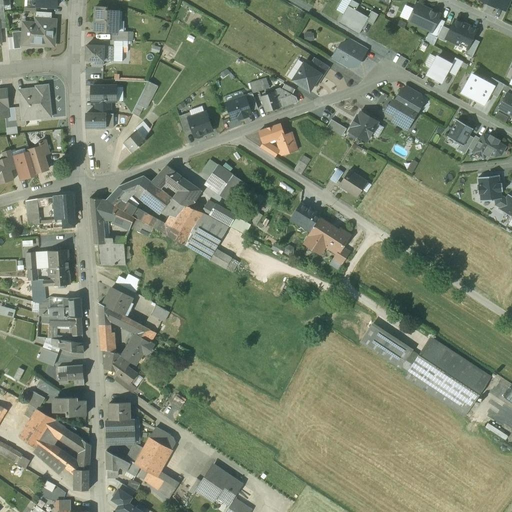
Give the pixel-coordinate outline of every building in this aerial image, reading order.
[(351,0),(348,6),(356,10),(359,4),(351,0)] [(511,0),(500,0),(497,6),(507,10),(511,0)] [(416,4),(409,21),(432,31),(437,19),(439,15),(416,4)] [(366,22),(369,18),(356,10),(348,6),(339,23),(359,34),(366,22)] [(107,7),(95,7),(94,31),(111,32),(115,32),(116,31),(116,11),(107,10),(108,9),(107,9),(107,7)] [(369,18),(366,22),(372,26),(378,15),(372,12),(369,18)] [(56,20),(51,19),(39,19),(38,28),(22,27),(22,32),(21,45),(40,46),(40,44),(54,45),(56,20)] [(445,22),(437,19),(432,31),(430,34),(438,37),(443,26),(445,22)] [(455,20),(447,38),(467,48),(472,39),(476,30),(455,20)] [(450,30),(443,26),(438,37),(445,41),(447,38),(450,30)] [(128,31),(116,31),(115,32),(111,32),(111,41),(114,41),(128,41),(128,31)] [(21,45),(22,32),(13,33),(13,37),(14,49),(20,49),(20,45),(21,45)] [(366,48),(351,39),(347,46),(362,55),(366,48)] [(480,42),(472,39),(465,54),(473,57),(480,42)] [(362,55),(347,46),(342,43),(340,47),(337,48),(334,53),(336,54),(333,58),(332,59),(347,67),(348,67),(347,66),(350,62),(357,66),(360,61),(358,60),(359,58),(362,57),(363,55),(362,55)] [(104,46),(86,45),(86,60),(113,61),(113,59),(116,59),(116,50),(116,46),(114,46),(104,46)] [(434,50),(428,47),(425,52),(432,55),(434,50)] [(452,64),(438,56),(427,75),(441,83),(447,72),(452,64)] [(329,66),(315,58),(309,67),(321,74),(320,75),(322,76),(329,66)] [(455,58),(452,64),(447,72),(455,76),(463,62),(455,58)] [(304,63),(293,80),(310,91),(320,75),(321,74),(309,67),(304,63)] [(489,83),(473,74),(462,93),(484,105),(490,94),(494,86),(489,83)] [(504,85),(491,78),(489,83),(494,86),(490,94),(497,98),(502,90),(504,85)] [(259,80),(249,83),(253,94),(263,90),(262,89),(261,85),(260,83),(259,80)] [(157,86),(148,81),(145,89),(154,93),(157,86)] [(295,89),(285,84),(282,89),(292,94),(295,89)] [(37,88),(19,90),(21,106),(21,107),(24,107),(25,117),(26,117),(40,116),(41,118),(51,117),(48,85),(37,86),(37,88)] [(511,88),(504,85),(502,90),(507,93),(511,95),(511,88)] [(116,86),(92,86),(92,101),(96,101),(110,101),(116,101),(116,86)] [(416,91),(406,86),(403,91),(412,97),(416,91)] [(0,117),(8,117),(7,107),(9,107),(7,88),(6,89),(6,90),(0,90),(0,117)] [(154,93),(145,89),(137,104),(143,107),(146,109),(154,93)] [(292,94),(282,89),(275,91),(279,107),(298,101),(296,96),(292,94)] [(412,97),(403,91),(402,90),(399,95),(401,96),(399,98),(397,99),(396,100),(414,111),(417,113),(420,108),(424,106),(421,94),(416,91),(412,97)] [(275,91),(260,96),(266,112),(279,107),(275,91)] [(511,95),(507,93),(498,108),(511,115),(511,95)] [(253,94),(245,96),(250,111),(258,109),(253,94)] [(245,96),(226,103),(232,120),(238,118),(239,118),(240,119),(247,116),(248,115),(248,114),(251,113),(250,111),(245,96)] [(407,125),(414,111),(393,99),(385,112),(407,125)] [(111,114),(110,101),(96,101),(96,114),(111,114)] [(143,107),(137,104),(132,114),(138,117),(143,107)] [(21,106),(15,107),(17,126),(26,125),(26,117),(25,117),(24,107),(21,107),(21,106)] [(155,112),(147,118),(153,124),(159,118),(160,117),(159,114),(158,114),(155,112)] [(190,112),(179,116),(185,133),(192,130),(189,119),(192,118),(190,112)] [(192,118),(189,119),(192,130),(194,136),(212,130),(208,120),(209,118),(208,114),(204,112),(200,114),(199,115),(192,118)] [(378,121),(361,112),(358,116),(357,115),(350,126),(352,127),(349,132),(366,141),(371,133),(377,123),(378,121)] [(106,114),(96,114),(86,114),(86,128),(106,128),(106,114)] [(113,128),(113,114),(111,114),(96,114),(106,114),(106,128),(113,128)] [(346,129),(331,120),(326,127),(342,136),(346,129)] [(473,129),(457,120),(447,137),(461,145),(463,146),(469,135),(473,129)] [(143,122),(135,129),(137,131),(138,130),(145,139),(150,129),(143,122)] [(377,123),(371,133),(377,137),(383,127),(377,123)] [(280,124),(259,131),(263,142),(265,141),(276,138),(284,135),(284,134),(280,124)] [(137,131),(124,142),(132,152),(146,141),(145,139),(138,130),(137,131)] [(278,150),(265,141),(263,142),(259,147),(274,157),(277,152),(281,155),(296,150),(290,132),(284,134),(284,135),(276,138),(279,149),(278,150)] [(469,135),(463,146),(461,145),(458,150),(465,154),(468,148),(474,138),(469,135)] [(481,139),(474,151),(484,157),(485,155),(489,157),(491,153),(496,155),(500,154),(504,147),(497,143),(499,140),(490,136),(489,138),(483,135),(481,139)] [(474,138),(468,148),(474,151),(481,139),(475,136),(474,138)] [(45,141),(39,142),(40,148),(41,148),(43,154),(49,153),(45,141)] [(40,148),(36,150),(34,148),(29,149),(30,152),(36,172),(38,172),(39,170),(41,169),(42,171),(47,169),(43,154),(41,148),(40,148)] [(11,150),(1,153),(3,159),(5,166),(7,166),(8,170),(10,169),(10,170),(16,169),(15,164),(11,150)] [(30,152),(26,153),(25,155),(19,157),(21,163),(25,176),(25,177),(31,176),(30,174),(33,173),(35,174),(36,174),(36,172),(30,152)] [(0,183),(13,180),(10,170),(10,169),(8,170),(7,166),(5,166),(3,159),(0,159),(0,183)] [(210,160),(203,171),(210,176),(218,165),(210,160)] [(307,165),(299,161),(293,170),(301,174),(307,165)] [(21,163),(15,164),(16,169),(19,178),(25,176),(21,163)] [(240,180),(218,165),(210,176),(205,185),(227,200),(240,180)] [(186,180),(168,166),(152,183),(159,188),(160,188),(165,182),(179,190),(186,180)] [(343,172),(337,168),(330,179),(336,183),(343,172)] [(367,182),(349,170),(339,185),(357,196),(367,182)] [(499,175),(477,178),(478,186),(477,186),(478,194),(479,194),(480,201),(494,200),(501,199),(501,195),(501,191),(503,191),(502,184),(500,184),(499,175)] [(152,183),(144,176),(129,182),(135,190),(139,195),(161,212),(172,198),(160,188),(159,188),(152,183)] [(179,190),(172,198),(181,204),(184,206),(184,205),(188,206),(200,190),(186,180),(179,190)] [(240,180),(227,200),(241,197),(248,186),(240,180)] [(129,182),(119,186),(106,200),(113,206),(127,214),(132,206),(123,199),(128,193),(135,190),(129,182)] [(248,186),(241,197),(258,208),(265,197),(248,186)] [(72,194),(54,197),(56,222),(62,222),(62,228),(74,226),(72,194)] [(499,210),(511,216),(511,197),(508,195),(506,198),(501,195),(501,199),(494,200),(495,205),(500,208),(499,210)] [(56,222),(44,223),(43,210),(38,211),(38,206),(45,205),(46,203),(46,197),(25,201),(28,225),(39,224),(40,229),(62,228),(62,222),(56,222)] [(106,200),(90,198),(92,219),(102,220),(113,221),(113,206),(106,200)] [(234,216),(209,201),(203,212),(203,213),(229,227),(234,216)] [(311,232),(320,219),(315,216),(317,214),(301,204),(291,219),(311,232)] [(188,206),(184,205),(184,206),(171,228),(167,235),(183,245),(202,212),(188,206)] [(127,214),(113,206),(113,221),(130,228),(134,218),(127,214)] [(158,221),(143,213),(143,212),(132,206),(127,214),(134,218),(138,220),(139,219),(153,228),(167,235),(171,228),(158,221)] [(203,213),(202,212),(183,245),(209,260),(216,249),(229,227),(203,213)] [(153,228),(139,219),(138,220),(134,218),(130,228),(149,237),(153,228)] [(102,220),(92,219),(92,228),(100,228),(103,230),(102,220)] [(339,231),(320,219),(311,232),(309,235),(310,236),(326,246),(337,254),(338,254),(342,247),(350,236),(340,229),(339,231)] [(100,228),(92,228),(94,244),(98,244),(124,243),(126,238),(103,238),(103,230),(100,228)] [(326,246),(310,236),(306,242),(321,252),(324,248),(325,248),(326,246)] [(125,265),(124,243),(98,244),(99,264),(125,265)] [(342,247),(338,254),(337,254),(334,259),(341,263),(349,252),(342,247)] [(232,258),(216,249),(209,260),(226,269),(232,258)] [(68,250),(49,251),(50,268),(69,267),(68,259),(69,259),(68,250)] [(49,251),(35,252),(36,268),(37,269),(50,268),(49,251)] [(35,252),(26,253),(27,269),(36,268),(35,252)] [(232,258),(226,269),(230,271),(232,272),(238,262),(232,258)] [(0,271),(17,271),(16,259),(0,259),(0,271)] [(69,267),(50,268),(51,280),(51,285),(53,285),(58,285),(58,288),(65,288),(65,284),(70,284),(70,274),(69,274),(69,267)] [(36,268),(27,269),(28,281),(32,280),(37,280),(37,269),(36,268)] [(139,280),(129,274),(125,280),(136,286),(139,280)] [(125,280),(119,276),(116,283),(135,293),(138,287),(136,286),(125,280)] [(37,280),(32,280),(33,290),(45,290),(44,286),(44,285),(44,286),(44,285),(43,280),(37,280)] [(120,292),(111,288),(103,305),(123,315),(124,315),(132,298),(120,292)] [(33,290),(32,290),(33,302),(39,303),(46,299),(45,290),(33,290)] [(69,298),(50,297),(49,298),(50,308),(49,308),(49,310),(64,309),(64,304),(70,304),(69,299),(69,298)] [(46,299),(39,303),(39,313),(39,316),(50,316),(49,310),(49,308),(50,308),(49,298),(46,299)] [(80,298),(69,299),(70,304),(64,304),(64,309),(65,309),(66,316),(71,316),(71,317),(81,317),(80,298)] [(103,305),(98,303),(99,325),(109,325),(108,320),(124,327),(128,318),(124,315),(123,315),(103,305)] [(0,314),(14,317),(16,309),(0,305),(0,314)] [(169,312),(156,305),(151,314),(162,320),(165,321),(169,312)] [(151,314),(145,327),(155,332),(162,320),(151,314)] [(81,317),(71,317),(71,316),(66,316),(50,316),(49,324),(58,325),(69,325),(73,325),(73,333),(73,336),(82,335),(81,317)] [(145,327),(128,318),(124,327),(133,331),(136,334),(149,342),(155,332),(145,327)] [(109,325),(99,325),(100,333),(113,333),(118,332),(128,337),(133,331),(124,327),(108,320),(109,325)] [(58,325),(49,324),(48,338),(51,339),(56,339),(57,336),(58,325)] [(412,351),(372,325),(361,342),(401,368),(412,351)] [(113,333),(100,333),(101,350),(107,351),(108,351),(115,353),(113,333)] [(136,334),(122,356),(126,359),(130,362),(135,365),(143,352),(147,355),(154,345),(149,342),(136,334)] [(60,348),(51,345),(51,339),(48,338),(46,338),(43,348),(58,354),(60,348)] [(490,377),(430,338),(419,356),(408,373),(405,377),(464,416),(490,377)] [(56,339),(51,339),(51,345),(60,348),(65,350),(83,353),(83,343),(74,342),(66,341),(56,339)] [(58,354),(43,348),(38,360),(53,366),(58,354)] [(108,351),(107,351),(105,368),(117,370),(116,373),(119,374),(118,375),(129,383),(130,383),(137,373),(127,367),(130,362),(126,359),(118,354),(115,353),(108,351)] [(412,351),(401,368),(408,373),(419,356),(412,351)] [(83,365),(67,366),(67,372),(58,373),(59,381),(68,380),(74,380),(84,379),(83,365)] [(19,368),(14,378),(19,381),(24,370),(19,368)] [(129,383),(118,375),(115,380),(132,393),(136,387),(130,383),(129,383)] [(40,380),(37,389),(57,397),(60,388),(40,380)] [(45,398),(33,391),(26,403),(38,410),(45,398)] [(184,402),(176,397),(172,402),(180,408),(184,402)] [(77,398),(57,398),(57,412),(66,412),(66,414),(68,414),(68,401),(77,401),(77,398)] [(77,401),(68,401),(68,414),(68,416),(85,416),(85,401),(77,401)] [(129,402),(109,403),(110,420),(130,419),(129,402)] [(0,405),(0,453),(6,457),(11,449),(0,442),(0,421),(7,410),(0,405)] [(70,458),(53,447),(59,438),(80,452),(80,457),(89,462),(90,445),(65,429),(66,428),(55,421),(56,420),(38,410),(37,409),(19,437),(36,448),(34,452),(57,473),(64,466),(76,476),(76,470),(77,470),(79,466),(70,458)] [(130,419),(110,420),(106,420),(107,444),(134,443),(133,419),(130,419)] [(155,428),(135,464),(139,467),(143,469),(149,472),(156,476),(159,471),(172,449),(164,445),(169,436),(155,428)] [(169,436),(164,445),(172,449),(175,443),(173,438),(169,436)] [(22,455),(11,449),(6,457),(17,464),(22,456),(22,455)] [(129,463),(106,451),(106,470),(118,470),(119,468),(125,471),(129,463)] [(30,461),(22,456),(17,464),(26,468),(30,461)] [(135,464),(130,462),(129,463),(125,471),(135,476),(139,467),(135,464)] [(227,477),(212,466),(202,481),(196,490),(198,491),(212,500),(217,492),(231,501),(242,484),(228,475),(227,477)] [(143,469),(138,477),(144,480),(149,472),(143,469)] [(77,470),(76,470),(76,476),(76,490),(88,490),(88,470),(77,470)] [(159,471),(156,476),(149,472),(144,480),(169,498),(178,483),(159,471)] [(197,478),(188,491),(195,495),(198,491),(196,490),(202,481),(197,478)] [(56,485),(47,481),(44,487),(52,491),(56,485)] [(116,488),(119,489),(132,497),(135,492),(120,482),(116,488)] [(141,511),(128,504),(132,497),(119,489),(112,499),(120,504),(117,509),(120,511),(141,511)] [(249,511),(251,510),(236,499),(227,511),(249,511)] [(71,501),(55,502),(56,510),(58,510),(58,509),(71,509),(71,501)]
